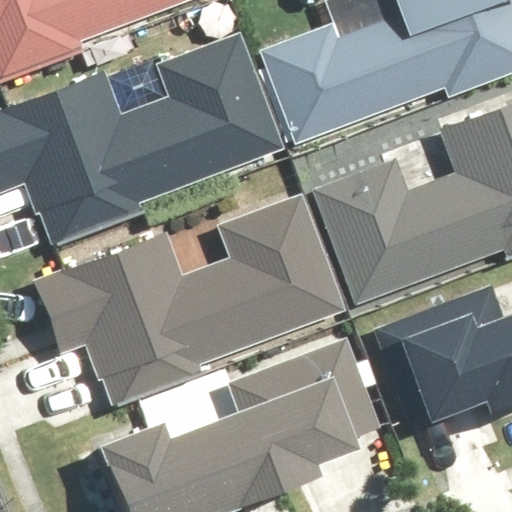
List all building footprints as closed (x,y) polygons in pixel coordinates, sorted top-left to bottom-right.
[(0,0),(0,79),(86,48),(81,35),(177,0),(0,0)] [(457,89),(511,69),(511,0),(409,0),(414,13),(356,33),(350,17),(274,43),(305,139),(455,81),(457,89)] [(107,70),(0,107),(0,180),(23,172),(46,238),(136,207),(130,191),(278,139),(238,25),(157,53),(171,92),(121,109),(107,70)] [(305,172),(352,298),(511,240),(511,89),(443,115),(459,157),(409,175),(396,139),(305,172)] [(89,330),(113,394),(212,357),(207,345),(349,292),(307,179),(220,211),(233,245),(187,262),(170,216),(35,266),(63,340),(89,330)] [(485,285),(379,323),(412,412),(475,389),(481,405),(511,393),(511,303),(494,310),(485,285)] [(377,423),(395,417),(362,321),(242,368),(253,398),(192,418),(187,405),(121,428),(149,511),(200,511),(343,464),(338,448),(380,434),(377,423)]
